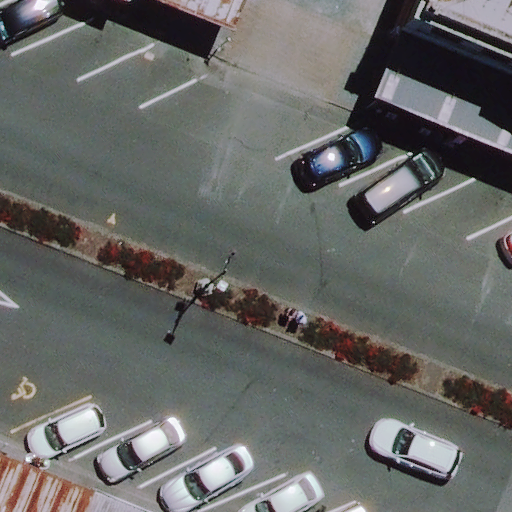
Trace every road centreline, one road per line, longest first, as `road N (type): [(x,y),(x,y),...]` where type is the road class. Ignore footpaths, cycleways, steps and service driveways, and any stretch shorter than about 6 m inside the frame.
road 1 (unclassified): [(0,131),(511,339)]
road 2 (unclassified): [(511,504),(0,297)]
